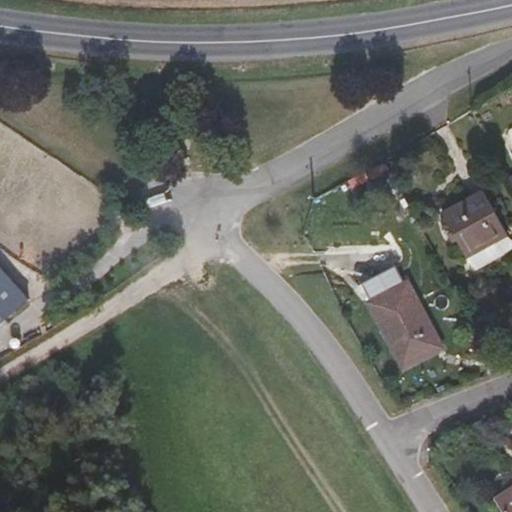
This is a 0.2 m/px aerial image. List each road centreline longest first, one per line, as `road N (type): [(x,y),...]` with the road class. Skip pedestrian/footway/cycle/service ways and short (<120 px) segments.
road 1 (residential): [(511,49),(243,192),(212,226),(307,325),(385,433)]
road 2 (tertiary): [(511,7),(311,40),(99,39),(0,24)]
road 3 (track): [(212,226),(110,310),(0,373)]
road 4 (residential): [(385,433),(511,385)]
